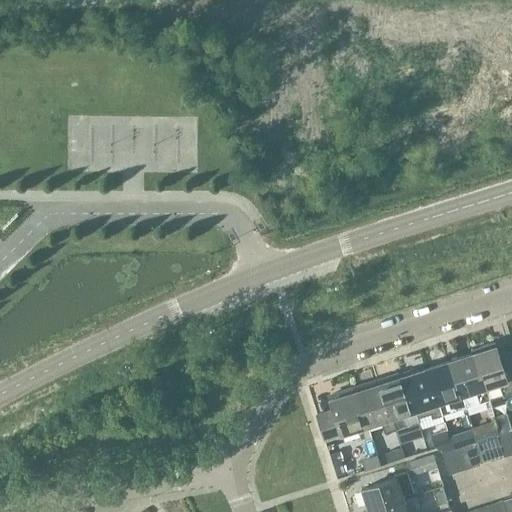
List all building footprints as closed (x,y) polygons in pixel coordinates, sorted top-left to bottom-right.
[(482,388),(485,387),(488,398),(491,407),(504,403),(502,394),(511,390),(511,361),(509,353),(498,356),(493,341),(478,346),(479,350),(470,353),(482,388)] [(482,388),(470,353),(447,360),(458,395),(461,394),(465,406),(484,400),(488,398),(485,387),(482,388)] [(458,395),(447,360),(423,368),(434,403),(438,402),(441,413),(465,406),(461,394),(458,395)] [(434,403),(423,368),(399,375),(411,411),(414,410),(417,418),(430,414),(431,417),(441,413),(438,402),(434,403)] [(411,411),(399,375),(398,376),(397,372),(386,375),(387,379),(376,383),(387,418),(390,417),(394,429),(418,421),(417,418),(414,410),(411,411)] [(362,387),(353,390),(352,390),(364,426),(369,424),(382,420),(386,431),(394,429),(390,417),(387,418),(376,383),(374,383),(373,380),(361,384),(362,387)] [(352,390),(353,390),(351,386),(336,391),(338,395),(328,398),(332,409),(317,414),(325,439),(340,435),(339,434),(356,428),(360,440),(372,436),(369,424),(364,426),(352,390)] [(506,412),(494,416),(500,433),(509,430),(511,429),(506,412)] [(446,430),(430,434),(434,446),(442,451),(453,448),(451,442),(448,432),(447,430),(446,430)] [(511,453),(511,440),(509,430),(500,433),(497,434),(504,456),(511,453)] [(504,456),(497,434),(474,441),(482,463),(504,456)] [(474,441),(464,444),(471,467),(482,463),(474,441)] [(471,467),(464,444),(453,448),(460,470),(471,467)] [(404,457),(404,456),(401,447),(384,453),(387,463),(404,457)] [(460,470),(453,448),(442,451),(449,474),(460,470)] [(396,478),(361,489),(368,511),(371,511),(404,501),(403,498),(415,494),(411,482),(409,476),(437,467),(433,454),(405,462),(407,471),(395,475),(396,478)] [(447,502),(442,486),(432,489),(438,505),(447,502)] [(404,501),(371,511),(407,511),(407,509),(419,505),(415,494),(403,498),(404,501)] [(507,511),(504,500),(492,503),(495,511),(507,511)] [(495,511),(492,503),(481,507),(482,511),(495,511)]
